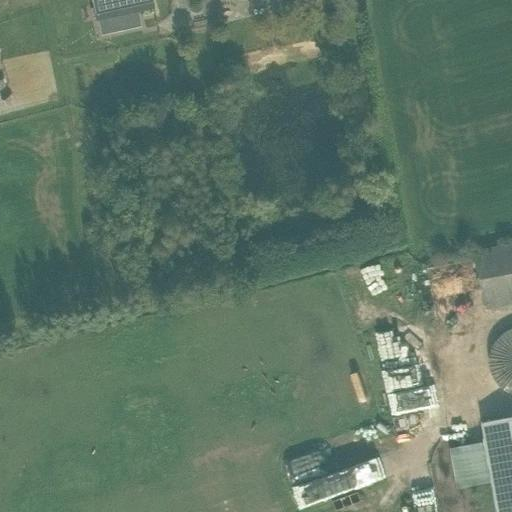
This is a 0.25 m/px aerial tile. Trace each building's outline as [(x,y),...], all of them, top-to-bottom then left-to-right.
[(90,0),(95,21),(152,9),(150,0),(90,0)] [(511,245),(476,252),(487,310),(511,305),(511,245)] [(484,380),(511,389),(511,325),(504,323),(484,380)] [(397,341),(401,359),(422,355),(419,337),(397,341)] [(496,511),(511,511),(511,418),(483,424),(486,443),(448,450),(455,490),(491,484),(496,511)] [(342,453),(289,477),(294,489),(347,465),(342,453)] [(294,487),(300,506),(403,474),(397,455),(294,487)] [(436,492),(416,495),(419,511),(438,508),(436,492)]
